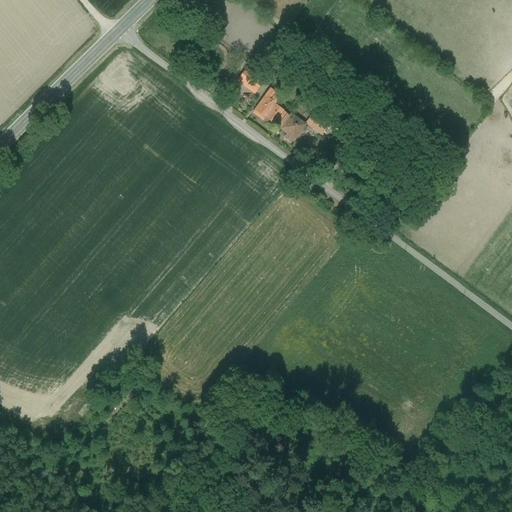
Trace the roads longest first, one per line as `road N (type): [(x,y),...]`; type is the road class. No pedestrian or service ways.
road 1 (unclassified): [(511,326),(117,31)]
road 2 (secondary): [(0,146),(117,31)]
